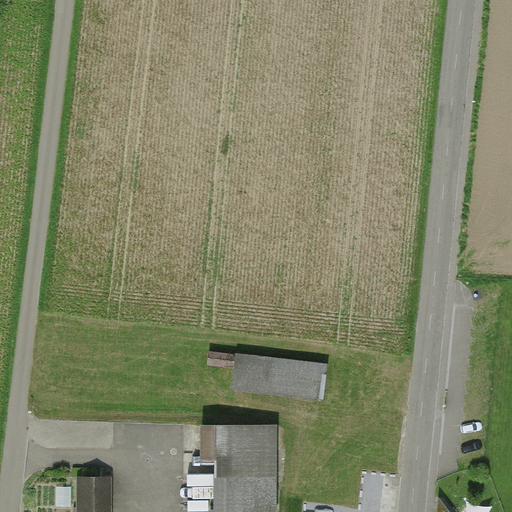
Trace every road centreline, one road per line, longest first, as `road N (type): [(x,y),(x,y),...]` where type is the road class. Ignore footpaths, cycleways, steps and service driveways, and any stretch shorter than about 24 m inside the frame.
road 1 (residential): [(66,0),(9,511)]
road 2 (tertiary): [(411,511),(463,0)]
